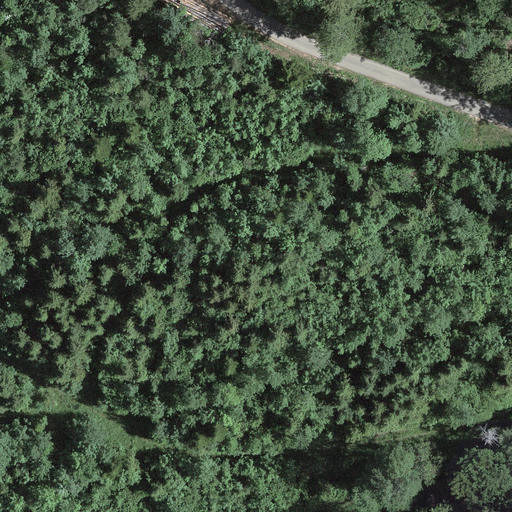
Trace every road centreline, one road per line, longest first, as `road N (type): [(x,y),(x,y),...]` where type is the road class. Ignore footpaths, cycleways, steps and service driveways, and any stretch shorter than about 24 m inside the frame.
road 1 (unclassified): [(221,0),(286,39),(511,119)]
road 2 (track): [(336,511),(511,430)]
